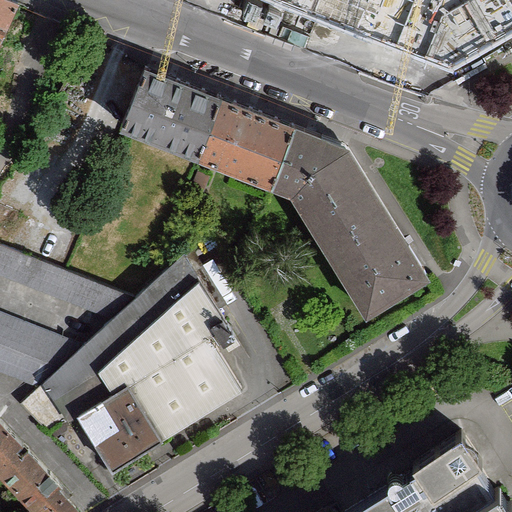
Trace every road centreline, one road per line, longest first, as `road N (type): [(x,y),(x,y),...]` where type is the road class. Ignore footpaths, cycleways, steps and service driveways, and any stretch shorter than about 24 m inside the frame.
road 1 (residential): [(103,0),(412,121)]
road 2 (tertiary): [(428,338),(154,511)]
road 3 (tertiary): [(502,216),(484,262),(428,338)]
